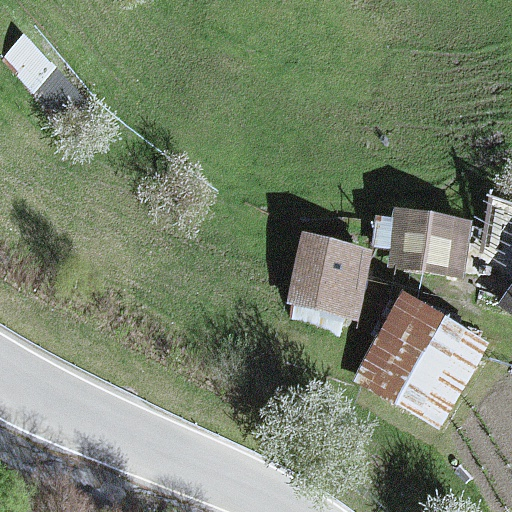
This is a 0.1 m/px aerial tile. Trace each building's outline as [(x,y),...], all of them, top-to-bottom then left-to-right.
[(28,38),(4,59),(51,110),(74,89),(28,38)] [(458,227),(390,220),(384,274),(452,282),(458,227)] [(367,263),(299,249),(285,318),(352,332),(367,263)] [(511,258),(479,304),(511,326),(511,258)] [(479,351),(392,309),(350,395),(438,437),(479,351)]
